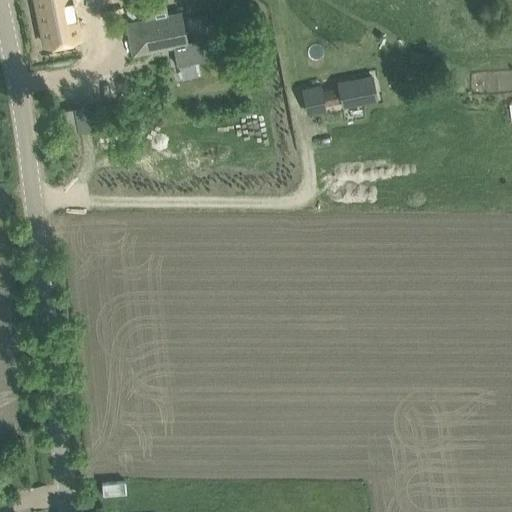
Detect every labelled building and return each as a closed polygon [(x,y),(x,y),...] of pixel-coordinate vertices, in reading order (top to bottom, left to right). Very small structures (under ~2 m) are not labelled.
[(79,33),(72,0),(36,0),(45,40),(79,33)] [(278,1),(262,6),(272,46),(289,42),(278,1)] [(188,43),(181,11),(127,22),(133,54),(188,43)] [(320,85),(300,88),(306,115),(325,111),(325,107),(340,104),(341,108),(376,101),(371,74),(336,81),(336,85),(321,88),(320,85)] [(464,122),(464,133),(492,132),(491,120),(464,122)]
